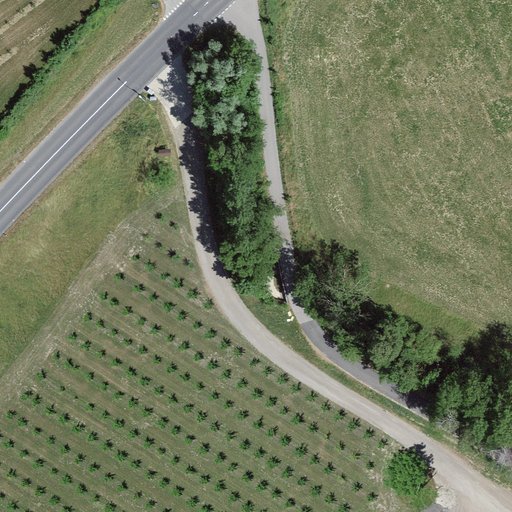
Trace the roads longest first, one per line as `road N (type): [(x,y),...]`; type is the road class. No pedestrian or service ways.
road 1 (track): [(168,41),(192,102),(215,261),(255,322),(451,454)]
road 2 (secondary): [(0,213),(197,12)]
